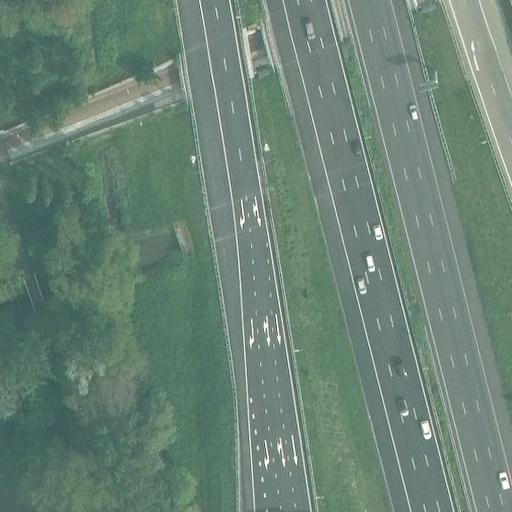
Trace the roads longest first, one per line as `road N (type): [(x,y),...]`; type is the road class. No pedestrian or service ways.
road 1 (motorway): [(303,0),(431,511)]
road 2 (motorway): [(497,511),(370,0)]
road 3 (motorway): [(210,0),(288,511)]
road 4 (motorway): [(511,114),(472,0)]
